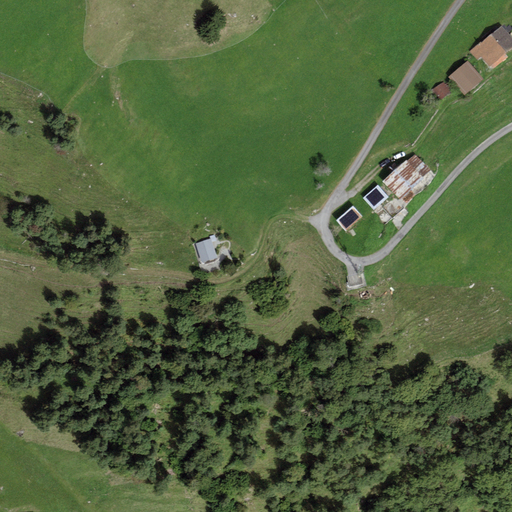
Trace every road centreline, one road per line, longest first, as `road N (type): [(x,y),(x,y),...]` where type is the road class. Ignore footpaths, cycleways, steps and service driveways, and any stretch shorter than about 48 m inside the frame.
road 1 (residential): [(511,127),(476,152),(383,253),(353,262),(335,252),(324,231),(327,210),(461,0)]
road 2 (track): [(327,210),(417,144),(448,102)]
